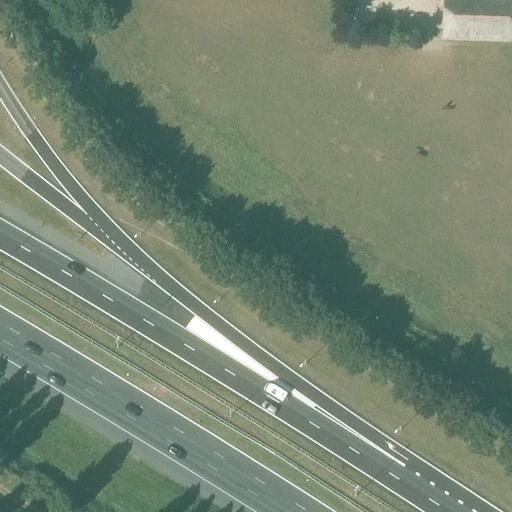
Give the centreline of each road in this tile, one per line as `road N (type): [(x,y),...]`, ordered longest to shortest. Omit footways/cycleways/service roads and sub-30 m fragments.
road 1 (motorway): [(398,478),(0,235)]
road 2 (motorway): [(398,478),(335,416),(124,249)]
road 3 (motorway): [(0,331),(294,511)]
